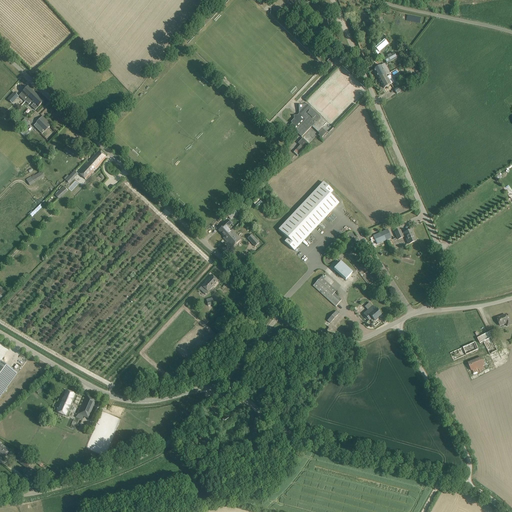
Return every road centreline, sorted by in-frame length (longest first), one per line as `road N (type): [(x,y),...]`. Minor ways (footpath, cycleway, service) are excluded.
road 1 (unclassified): [(280,315),(0,51)]
road 2 (unclassified): [(439,249),(332,0)]
road 3 (unclassified): [(465,485),(303,441),(222,384)]
road 4 (unclassified): [(0,497),(103,473),(152,451),(183,428),(209,387)]
road 5 (unclassified): [(209,387),(121,399),(0,333)]
road 6 (unclassified): [(465,485),(469,461),(394,324)]
road 7 (unclassified): [(511,33),(380,0)]
road 8 (unclassified): [(394,324),(360,341),(339,341),(280,315)]
